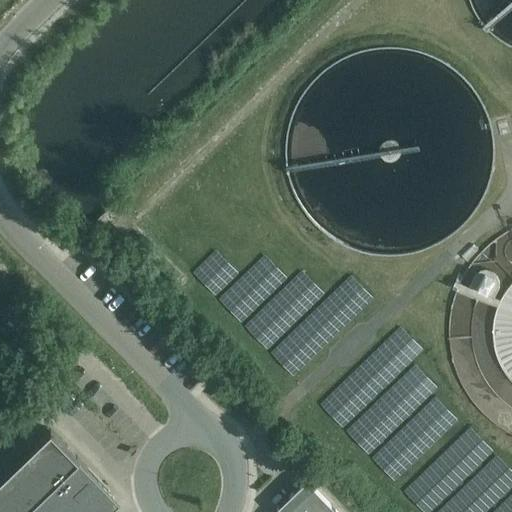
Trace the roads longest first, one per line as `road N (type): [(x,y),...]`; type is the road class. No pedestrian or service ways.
road 1 (unclassified): [(197,418),(0,204)]
road 2 (unknown): [(145,493),(50,418),(0,474)]
road 3 (unclassified): [(197,418),(148,452),(142,467),(154,511)]
